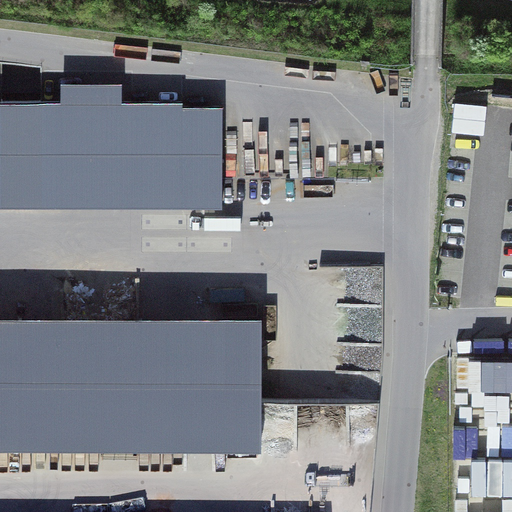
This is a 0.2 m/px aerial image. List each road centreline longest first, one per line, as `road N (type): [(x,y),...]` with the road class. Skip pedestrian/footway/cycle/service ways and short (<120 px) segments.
road 1 (unknown): [(0,494),(402,501)]
road 2 (unknown): [(469,334),(496,149)]
